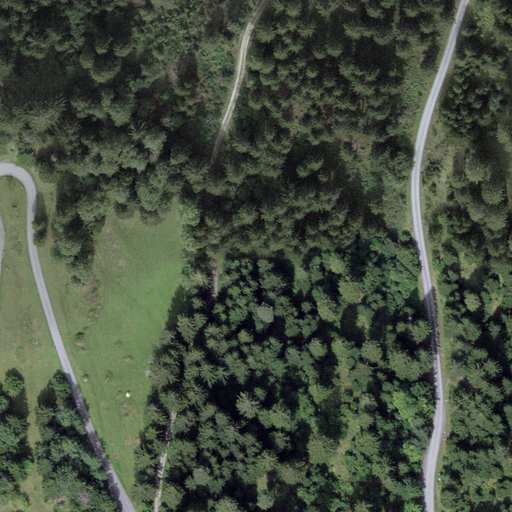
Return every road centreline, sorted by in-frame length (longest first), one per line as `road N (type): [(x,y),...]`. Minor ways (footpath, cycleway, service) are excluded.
road 1 (track): [(428,511),(439,396),(415,172),(465,0)]
road 2 (track): [(0,170),(22,174),(30,187),(34,259),(62,356),(130,511)]
road 3 (track): [(264,0),(243,47),(208,203)]
